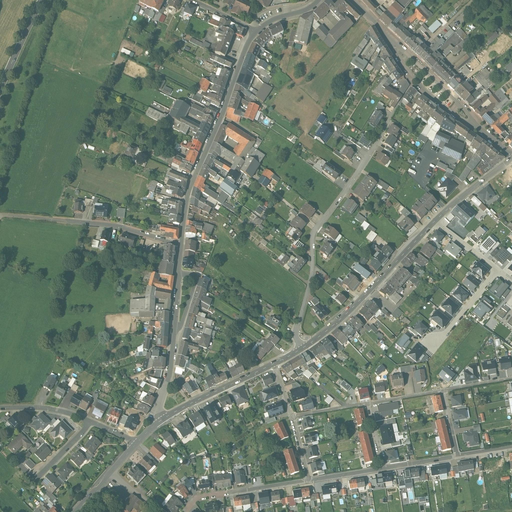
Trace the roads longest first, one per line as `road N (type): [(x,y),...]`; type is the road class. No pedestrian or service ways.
road 1 (residential): [(388,119),(313,232),(296,334),(303,347)]
road 2 (residential): [(181,244),(193,177),(255,31)]
road 3 (secondary): [(303,347),(434,222)]
road 4 (residential): [(161,419),(181,244)]
road 5 (residential): [(185,511),(195,498),(309,480)]
road 6 (residential): [(386,36),(429,95),(477,126)]
road 7 (residential): [(477,126),(386,36)]
road 8 (secondary): [(161,419),(273,363)]
